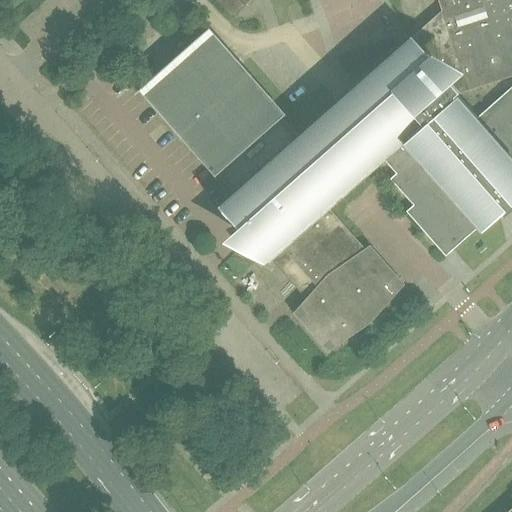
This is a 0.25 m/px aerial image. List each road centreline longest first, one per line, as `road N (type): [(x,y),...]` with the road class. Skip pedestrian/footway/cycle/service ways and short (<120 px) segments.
road 1 (unclassified): [(281,395),(0,69)]
road 2 (tertiary): [(498,342),(310,511)]
road 3 (primary): [(131,511),(0,355)]
road 4 (tertiary): [(384,511),(511,392)]
